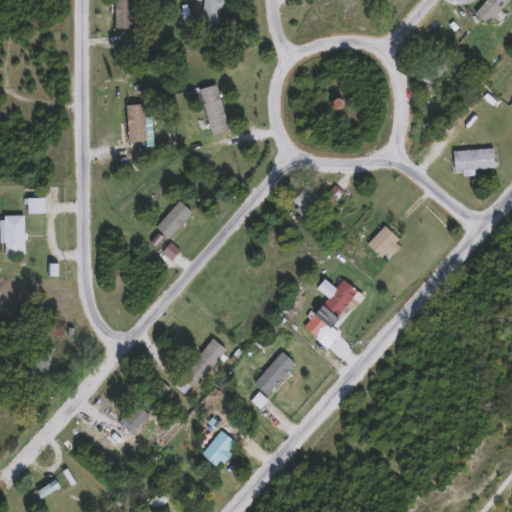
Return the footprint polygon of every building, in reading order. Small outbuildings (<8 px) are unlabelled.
[(131,0),(131,31),(112,31),(112,0),(131,0)] [(219,0),(217,24),(199,22),(200,4),(197,4),(197,0),(219,0)] [(445,67),(427,85),(416,74),(435,56),(445,67)] [(225,132),(208,136),(196,90),(214,85),(225,132)] [(451,120),(456,111),(462,114),(457,123),(451,120)] [(320,202),(332,187),(340,193),(327,208),(320,202)] [(41,199),(41,215),(23,215),(23,199),(41,199)] [(151,233),(178,202),(192,213),(164,245),(151,233)] [(0,254),(0,217),(21,217),(21,254),(0,254)] [(363,245),(381,226),(397,241),(379,260),(363,245)] [(344,308),(331,319),(317,302),(344,281),(354,293),(348,298),(355,306),(347,312),(344,308)] [(324,327),(313,339),(300,327),(312,315),(324,327)] [(193,389),(178,377),(207,339),(222,350),(193,389)] [(51,349),(40,387),(22,381),(33,344),(51,349)] [(292,364),(264,395),(250,383),(278,352),(292,364)] [(145,416),(128,434),(117,423),(134,405),(145,416)] [(231,443),(210,466),(197,454),(218,431),(231,443)] [(161,500),(153,509),(147,503),(155,494),(161,500)]
